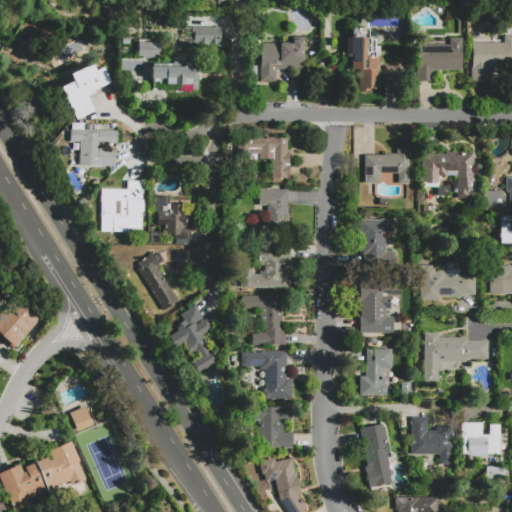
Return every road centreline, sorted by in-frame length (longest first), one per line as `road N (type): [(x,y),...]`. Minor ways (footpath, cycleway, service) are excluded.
road 1 (trunk): [(250,511),(0,121)]
road 2 (trunk): [(0,170),(218,511)]
road 3 (residential): [(343,511),(325,455),(337,118)]
road 4 (residential): [(511,116),(233,122),(177,131)]
road 5 (residential): [(212,283),(219,123)]
road 6 (residential): [(143,154),(156,163),(171,160),(177,131),(164,122),(148,125),(139,139),(143,154)]
